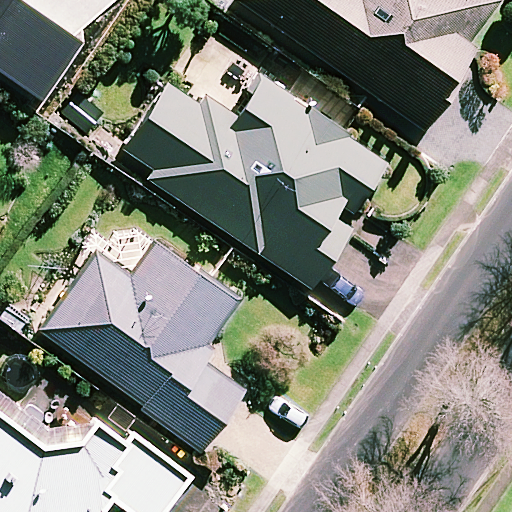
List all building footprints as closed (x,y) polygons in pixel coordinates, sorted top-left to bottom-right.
[(0,0),(0,66),(39,93),(79,34),(29,0),(0,0)] [(489,0),(246,0),(420,121),(449,79),(439,72),(489,0)] [(340,213),(382,150),(287,86),(295,74),(266,54),(228,109),(169,69),(120,141),(153,163),(147,172),(307,280),(348,219),(340,213)] [(239,380),(200,351),(209,340),(203,335),(235,292),(154,232),(127,268),(94,244),(37,319),(195,438),(239,380)] [(93,408),(76,433),(39,434),(0,405),(0,511),(92,511),(110,489),(140,511),(150,511),(186,466),(126,420),(121,427),(93,408)]
